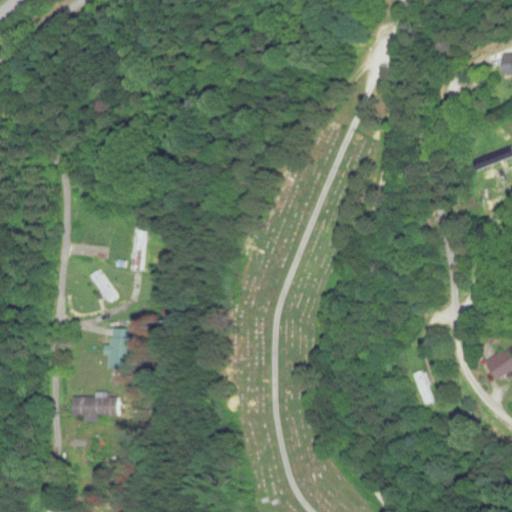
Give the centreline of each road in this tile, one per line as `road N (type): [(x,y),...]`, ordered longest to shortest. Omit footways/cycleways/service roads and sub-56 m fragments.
road 1 (residential): [(0,56),(89,0),(405,11),(406,61),(449,256),(460,360),(511,426)]
road 2 (residential): [(47,511),(57,463),(53,393),(65,196),(54,161),(0,105)]
